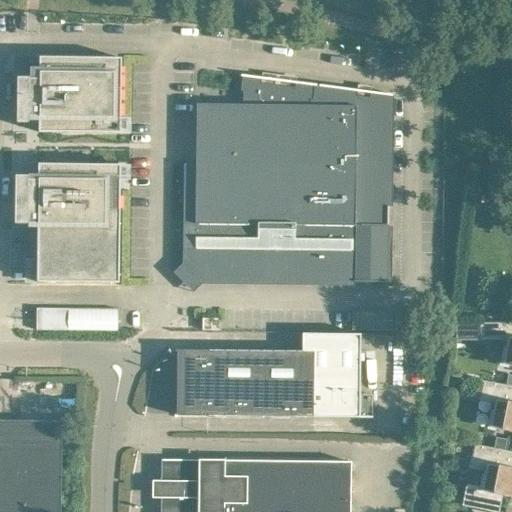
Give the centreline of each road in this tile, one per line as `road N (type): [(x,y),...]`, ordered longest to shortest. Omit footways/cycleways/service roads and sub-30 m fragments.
road 1 (unknown): [(154,310),(376,303),(406,285),(419,210),(414,93),(402,81),(208,38),(177,41),(166,53)]
road 2 (unknown): [(111,420),(405,439)]
road 3 (unclassified): [(103,511),(119,379),(112,360),(0,354)]
road 4 (unknown): [(154,310),(166,53)]
